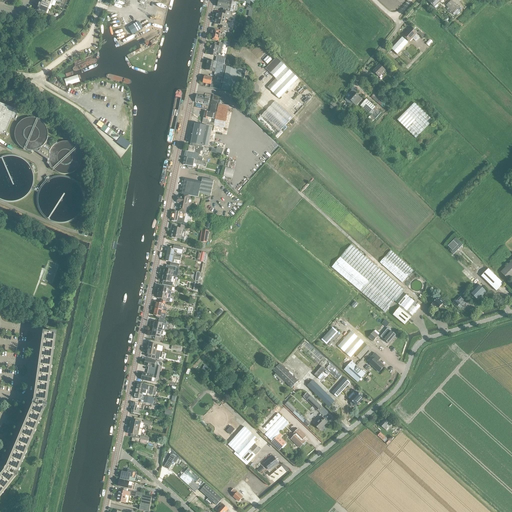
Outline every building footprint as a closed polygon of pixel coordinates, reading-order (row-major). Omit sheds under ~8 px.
[(219,1),(218,6),(224,8),(223,11),(230,12),(232,1),(228,0),(223,0),(223,2),(219,1)] [(40,1),(38,5),(47,9),(49,4),(40,1)] [(446,5),(453,12),(452,13),(455,15),(459,11),(457,8),(458,7),(451,1),(446,5)] [(38,5),(36,9),(36,10),(46,14),(48,9),(47,9),(38,5)] [(217,13),(215,19),(225,21),(226,18),(229,19),(230,16),(231,16),(232,13),(223,12),(223,14),(217,13)] [(225,21),(215,19),(214,24),(220,25),(220,28),(229,30),(229,26),(227,26),(228,24),(225,23),(225,21)] [(132,34),(141,29),(137,22),(128,28),(132,34)] [(416,39),(419,36),(415,32),(416,31),(412,27),(404,36),(408,40),(412,36),(416,39)] [(397,54),(408,42),(403,37),(392,49),(397,54)] [(216,56),(216,59),(225,61),(226,57),(218,56),(219,54),(221,54),(223,45),(218,44),(217,46),(210,45),(208,55),(216,56)] [(268,55),(264,59),(268,63),(272,58),(268,55)] [(277,58),(266,69),(271,73),(276,79),(268,88),(273,93),(279,99),(299,79),(281,62),(277,58)] [(224,65),(225,61),(216,59),(215,62),(207,60),(205,69),(215,72),(217,64),(224,65)] [(389,73),(392,70),(386,64),(383,66),(389,73)] [(379,77),(386,71),(380,65),(373,72),(379,77)] [(246,73),(246,72),(244,70),(242,70),(242,72),(232,70),(232,67),(226,66),(223,82),(224,82),(223,89),(222,89),(222,90),(233,92),(234,85),(236,85),(236,83),(240,84),(243,72),(246,73)] [(354,92),(348,99),(354,104),(356,106),(362,99),(354,92)] [(372,96),(379,104),(382,101),(374,94),(372,96)] [(206,97),(205,98),(197,96),(196,103),(204,105),(208,105),(210,98),(206,97)] [(203,118),(202,123),(213,126),(225,128),(230,106),(222,104),(223,98),(214,96),(211,110),(213,111),(213,113),(205,111),(203,118)] [(381,112),(369,101),(367,99),(361,105),(376,119),(381,112)] [(281,130),(293,117),(275,100),(258,119),(278,138),(283,132),(281,130)] [(414,102),(397,120),(416,138),(433,120),(414,102)] [(0,132),(4,135),(11,118),(15,119),(18,113),(0,105),(0,132)] [(96,125),(112,136),(114,133),(116,135),(117,134),(99,120),(96,125)] [(208,147),(212,129),(210,127),(195,124),(191,143),(208,147)] [(130,144),(121,137),(116,143),(126,150),(130,144)] [(51,149),(51,148),(44,143),(44,144),(43,145),(42,146),(41,146),(41,147),(40,148),(39,148),(38,149),(37,149),(36,150),(35,150),(34,150),(48,160),(48,159),(48,158),(48,157),(48,156),(48,155),(49,154),(49,153),(49,152),(50,151),(50,150),(51,149)] [(185,157),(183,165),(188,166),(188,168),(193,169),(194,164),(203,166),(204,162),(202,162),(203,158),(205,154),(207,155),(209,149),(203,147),(191,145),(191,146),(188,145),(187,145),(186,152),(185,157)] [(222,155),(224,149),(217,147),(216,149),(212,148),(211,152),(222,155)] [(185,178),(182,192),(199,196),(199,194),(211,196),(215,181),(203,179),(202,182),(185,178)] [(199,196),(182,192),(182,194),(183,194),(182,198),(178,197),(177,203),(181,203),(179,212),(186,213),(190,196),(199,198),(199,196)] [(186,214),(174,211),(172,221),(177,222),(177,223),(184,224),(186,214)] [(173,227),(173,230),(171,237),(184,240),(186,231),(190,231),(191,227),(184,226),(179,225),(178,228),(173,227)] [(453,240),(448,246),(452,250),(451,252),(453,255),(463,245),(461,242),(461,243),(456,238),(453,240)] [(351,244),(332,267),(385,312),(395,301),(413,316),(420,306),(402,291),(404,289),(351,244)] [(168,248),(167,254),(177,257),(182,258),(182,254),(176,253),(176,250),(168,248)] [(380,262),(402,283),(413,271),(391,250),(380,262)] [(509,281),(511,277),(511,260),(501,272),(509,281)] [(170,266),(167,265),(166,265),(168,266),(167,269),(165,269),(164,271),(163,275),(172,277),(173,271),(176,271),(176,267),(177,267),(179,268),(180,265),(178,264),(177,265),(170,263),(170,266)] [(496,291),(503,283),(488,269),(481,276),(496,291)] [(172,277),(163,275),(162,278),(163,278),(162,281),(165,281),(164,285),(162,284),(162,285),(165,285),(165,286),(169,287),(169,286),(172,287),(173,283),(171,282),(172,277)] [(424,287),(424,285),(424,284),(424,283),(423,282),(423,281),(422,280),(421,279),(420,279),(418,279),(417,279),(416,279),(414,280),(413,280),(413,281),(412,283),(412,284),(411,285),(411,286),(412,288),(412,289),(413,290),(414,290),(415,291),(416,292),(418,292),(419,292),(421,291),(422,290),(423,290),(423,289),(424,288),(424,287)] [(478,284),(470,293),(478,300),(486,292),(478,284)] [(159,287),(158,292),(171,295),(172,291),(171,291),(172,287),(169,287),(165,286),(165,288),(159,287)] [(171,295),(158,292),(156,297),(161,298),(161,301),(166,302),(169,303),(170,298),(170,299),(171,295)] [(462,298),(459,296),(453,302),(457,306),(460,303),(458,301),(462,298)] [(438,309),(444,302),(439,297),(431,305),(433,308),(435,306),(438,309)] [(166,302),(161,301),(160,301),(160,303),(157,302),(155,309),(166,311),(167,309),(164,308),(166,302)] [(399,307),(393,315),(405,325),(411,317),(399,307)] [(165,319),(166,311),(155,309),(154,315),(156,316),(156,317),(165,319)] [(154,322),(153,329),(162,331),(163,325),(165,326),(166,322),(160,320),(160,323),(154,322)] [(329,344),(339,333),(332,327),(322,338),(329,344)] [(388,328),(381,337),(389,344),(396,335),(388,328)] [(162,331),(153,329),(151,336),(157,337),(156,340),(162,342),(163,337),(160,336),(162,331)] [(351,357),(354,354),(360,360),(370,348),(364,342),(352,331),(338,346),(351,357)] [(374,331),(368,337),(373,341),(378,335),(374,331)] [(0,467),(3,470),(0,473),(0,495),(16,476),(17,474),(45,407),(46,405),(45,405),(55,334),(42,333),(32,400),(28,400),(28,402),(31,403),(5,467),(1,465),(0,466),(0,467)] [(147,349),(146,351),(147,352),(147,354),(153,355),(153,358),(159,360),(163,361),(165,352),(157,351),(148,349),(147,349)] [(375,358),(370,364),(379,372),(384,366),(378,361),(381,358),(375,353),(372,356),(375,358)] [(146,360),(144,366),(151,367),(150,370),(160,372),(161,372),(163,362),(146,359),(146,360)] [(358,382),(365,373),(352,361),(344,370),(358,382)] [(291,388),(298,381),(280,364),(273,371),(291,388)] [(338,379),(342,375),(330,364),(326,369),(338,379)] [(325,369),(322,366),(314,375),(318,378),(325,369)] [(143,374),(142,381),(154,383),(155,379),(158,380),(158,379),(159,379),(160,372),(150,370),(150,372),(149,375),(143,374)] [(350,383),(345,378),(332,393),(337,397),(350,383)] [(329,408),(335,402),(313,380),(307,386),(329,408)] [(138,383),(137,388),(156,392),(157,387),(150,386),(144,385),(144,384),(138,383)] [(350,400),(352,401),(351,403),(351,405),(353,406),(355,406),(356,405),(357,405),(363,398),(355,390),(353,393),(355,394),(350,400)] [(307,392),(303,396),(317,411),(322,406),(307,392)] [(142,394),(136,393),(135,398),(141,400),(141,402),(144,403),(152,405),(154,398),(143,396),(142,396),(142,394)] [(285,404),(302,421),(305,418),(289,401),(285,404)] [(320,431),(328,422),(322,416),(314,424),(320,431)] [(272,442),(289,423),(282,417),(265,435),(272,442)] [(384,429),(384,428),(386,430),(391,425),(389,423),(385,419),(380,425),(384,429)] [(131,420),(130,427),(145,430),(147,424),(152,425),(153,423),(144,421),(143,423),(131,420)] [(230,434),(235,429),(231,425),(227,430),(230,434)] [(145,430),(130,427),(128,433),(141,436),(140,438),(149,440),(150,437),(144,436),(145,430)] [(258,440),(244,427),(228,445),(249,463),(256,455),(261,449),(255,444),(258,440)] [(306,437),(299,429),(294,435),(295,436),(292,440),(300,448),(306,442),(303,439),(305,436),(306,437)] [(280,434),(272,442),(280,450),(286,443),(280,438),(282,436),(280,434)] [(176,462),(178,459),(172,455),(165,467),(169,469),(173,461),(176,462)] [(269,470),(278,463),(273,456),(264,464),(269,470)] [(195,492),(204,482),(189,468),(180,477),(195,492)] [(122,472),(121,478),(134,482),(136,472),(128,470),(127,473),(122,472)] [(129,481),(122,480),(122,481),(117,480),(116,486),(131,489),(132,484),(128,483),(129,481)] [(217,505),(223,499),(206,484),(200,490),(217,505)] [(239,502),(243,497),(233,488),(231,491),(234,495),(233,497),(239,502)] [(117,501),(126,503),(128,503),(130,496),(142,499),(139,510),(149,511),(152,497),(145,495),(145,494),(131,490),(131,492),(119,490),(117,501)] [(217,511),(225,511),(228,509),(222,503),(219,506),(221,507),(217,511)]
